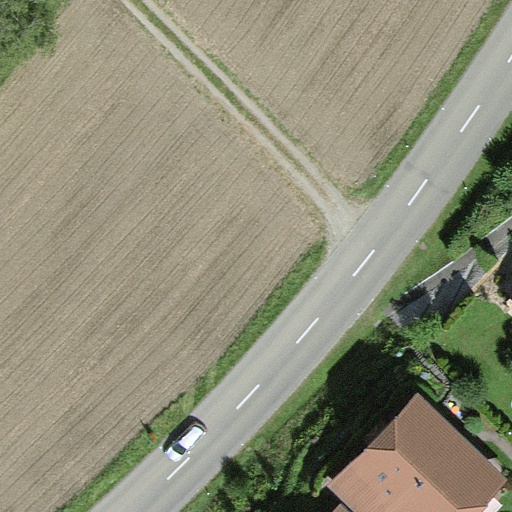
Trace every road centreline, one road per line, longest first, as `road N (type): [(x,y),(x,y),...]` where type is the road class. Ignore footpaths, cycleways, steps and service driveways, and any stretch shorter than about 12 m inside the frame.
road 1 (tertiary): [(511,46),(378,245),(213,438),(136,511)]
road 2 (track): [(124,0),(378,245)]
